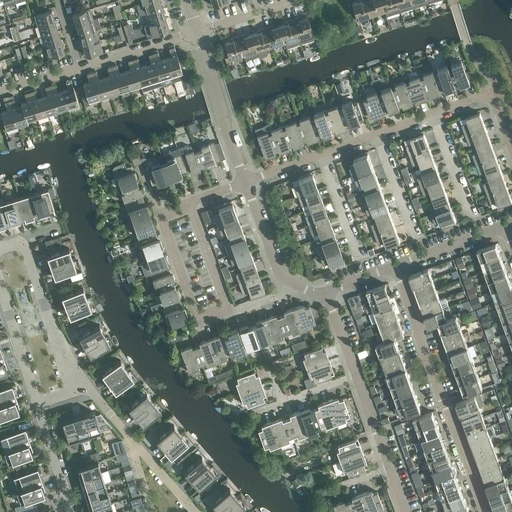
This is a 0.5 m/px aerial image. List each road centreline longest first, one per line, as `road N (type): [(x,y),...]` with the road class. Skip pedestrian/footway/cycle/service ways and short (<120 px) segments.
road 1 (residential): [(484,511),(395,266)]
road 2 (residential): [(199,33),(0,95)]
road 3 (residential): [(85,386),(60,348),(23,239)]
road 4 (residential): [(324,292),(298,287),(280,270),(248,184)]
road 5 (residential): [(38,403),(0,281)]
